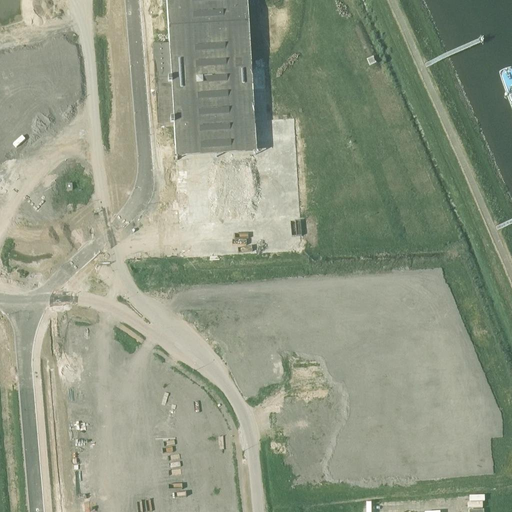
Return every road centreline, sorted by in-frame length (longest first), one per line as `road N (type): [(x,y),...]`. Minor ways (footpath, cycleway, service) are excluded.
road 1 (unclassified): [(37,511),(25,328),(44,292),(110,233),(143,182),(136,0)]
road 2 (track): [(95,245),(240,407),(255,469)]
road 3 (track): [(0,229),(24,186),(92,131),(79,0)]
